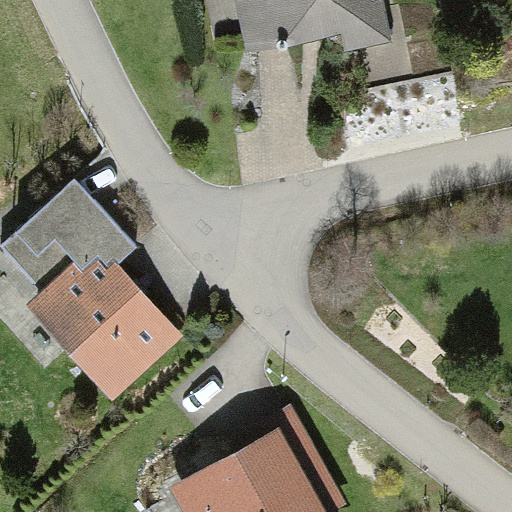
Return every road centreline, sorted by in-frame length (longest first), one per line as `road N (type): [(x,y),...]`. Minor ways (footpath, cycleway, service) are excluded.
road 1 (residential): [(208,250),(329,364),(511,507)]
road 2 (residential): [(511,152),(313,194),(208,250)]
road 3 (residential): [(208,250),(159,182),(63,0)]
